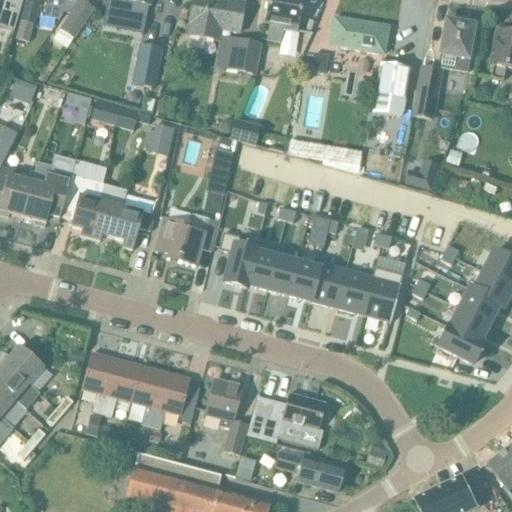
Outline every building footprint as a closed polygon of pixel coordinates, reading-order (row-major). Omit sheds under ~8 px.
[(0,0),(0,28),(14,33),(22,0),(0,0)] [(62,19),(65,0),(47,0),(46,7),(25,2),(15,41),(26,44),(29,45),(33,27),(43,29),(45,19),(59,22),(62,19)] [(65,0),(62,19),(63,14),(69,15),(59,31),(74,41),(94,11),(81,1),(80,0),(65,0)] [(138,6),(145,7),(149,8),(150,0),(123,0),(120,19),(135,22),(138,6)] [(213,0),(192,0),(186,38),(219,44),(220,33),(239,36),(244,5),(213,0)] [(267,0),(263,26),(268,27),(266,44),(281,46),(283,34),(296,36),(302,0),(267,0)] [(385,30),(336,22),(336,21),(333,20),(332,23),(333,23),(329,47),(328,47),(328,50),(331,50),(331,49),(381,58),(380,59),(383,59),(384,56),(383,56),(387,32),(388,33),(388,30),(385,29),(385,30)] [(460,26),(459,22),(451,21),(448,24),(446,24),(437,70),(465,75),(473,29),(460,26)] [(105,32),(101,49),(128,56),(132,39),(105,32)] [(511,33),(509,35),(497,33),(490,69),(493,69),(490,81),(503,83),(505,72),(511,72),(511,33)] [(26,44),(15,41),(13,40),(10,51),(23,55),(26,44)] [(261,46),(228,40),(222,73),(256,79),(261,46)] [(161,50),(140,46),(132,86),(153,90),(161,50)] [(313,56),(311,75),(325,77),(328,58),(313,56)] [(405,114),(409,67),(378,65),(374,111),(405,114)] [(422,69),(413,118),(434,122),(443,73),(422,69)] [(30,105),(36,89),(15,81),(9,97),(30,105)] [(147,94),(144,104),(156,108),(159,98),(147,94)] [(60,120),(85,127),(92,101),(67,95),(60,120)] [(113,128),(117,108),(96,102),(90,121),(113,128)] [(117,108),(113,128),(133,133),(136,124),(148,128),(151,118),(138,115),(139,114),(117,108)] [(255,150),(260,132),(234,125),(229,143),(255,150)] [(147,132),(143,147),(169,153),(174,130),(154,126),(151,133),(147,132)] [(357,177),(361,155),(290,142),(287,157),(322,164),(322,168),(357,177)] [(217,152),(208,193),(224,196),(233,156),(217,152)] [(71,178),(59,221),(71,224),(69,230),(81,233),(79,239),(89,242),(98,207),(102,186),(105,170),(75,163),(71,178)] [(31,185),(21,221),(34,224),(34,227),(44,229),(44,227),(45,227),(48,218),(59,221),(71,178),(53,173),(54,169),(38,164),(33,176),(31,185)] [(0,193),(3,194),(0,204),(0,217),(7,220),(8,217),(21,221),(31,185),(19,182),(21,173),(2,168),(0,171),(0,193)] [(98,207),(89,242),(100,245),(101,239),(113,242),(126,196),(127,193),(102,186),(98,207)] [(132,254),(138,232),(150,235),(155,218),(152,217),(155,204),(126,196),(113,242),(123,244),(121,251),(132,254)] [(259,203),(256,215),(264,218),(267,205),(259,203)] [(280,209),(277,221),(284,223),(288,212),(280,209)] [(288,212),(284,223),(292,225),(295,214),(288,212)] [(212,256),(219,225),(193,218),(190,229),(162,221),(153,254),(168,258),(166,263),(195,270),(200,253),(212,256)] [(322,221),(319,233),(327,235),(330,223),(322,221)] [(330,223),(327,235),(334,237),(338,225),(330,223)] [(375,236),(372,248),(380,250),(383,238),(375,236)] [(383,238),(380,250),(387,252),(390,240),(383,238)] [(447,248),(443,256),(454,261),(457,253),(447,248)] [(232,249),(223,286),(246,291),(247,289),(246,289),(254,255),(232,249)] [(254,255),(246,289),(247,289),(266,294),(275,260),(254,255)] [(511,265),(491,255),(481,275),(511,290),(511,265)] [(443,256),(440,263),(450,268),(454,261),(443,256)] [(275,260),(266,294),(287,300),(296,266),(275,260)] [(296,266),(287,300),(308,305),(317,271),(316,271),(296,266)] [(317,271),(308,305),(335,312),(345,274),(318,266),(316,271),(317,271)] [(345,274),(335,312),(362,319),(372,280),(345,274)] [(472,293),(471,294),(499,308),(498,309),(502,311),(511,292),(511,290),(481,275),(472,293)] [(372,280),(362,319),(390,326),(400,288),(372,280)] [(419,283),(415,290),(426,295),(429,288),(419,283)] [(415,290),(411,297),(422,302),(426,295),(415,290)] [(468,291),(457,311),(489,327),(498,309),(499,308),(471,294),(472,293),(468,291)] [(409,311),(406,318),(416,323),(419,316),(409,311)] [(457,311),(448,331),(479,347),(480,346),(489,327),(457,311)] [(448,331),(438,351),(471,368),(482,347),(480,346),(479,347),(448,331)] [(18,349),(10,359),(3,355),(0,357),(0,362),(28,388),(43,371),(18,349)] [(85,354),(75,352),(71,366),(81,368),(85,354)] [(102,416),(116,363),(91,356),(81,393),(96,397),(92,414),(102,416)] [(0,391),(14,404),(24,413),(32,404),(22,395),(28,388),(0,362),(0,391)] [(116,403),(130,406),(140,370),(116,363),(102,416),(101,420),(102,417),(112,419),(116,403)] [(130,406),(145,410),(141,427),(150,430),(164,376),(140,370),(130,406)] [(164,415),(180,420),(179,423),(190,426),(196,402),(185,399),(190,383),(164,376),(150,430),(160,432),(164,415)] [(248,427),(233,423),(242,390),(214,382),(204,419),(220,423),(219,429),(230,432),(224,454),(240,459),(248,427)] [(0,420),(12,431),(12,430),(26,414),(24,413),(14,404),(0,391),(0,420)] [(317,434),(325,406),(288,397),(285,408),(273,405),(271,415),(253,410),(246,440),(276,448),(278,443),(317,453),(322,436),(317,434)] [(56,412),(62,417),(73,405),(67,399),(56,412)] [(62,417),(56,412),(54,414),(53,414),(45,423),(52,429),(62,417)] [(95,438),(100,419),(89,417),(85,436),(95,438)] [(0,445),(13,431),(12,430),(12,431),(0,420),(0,445)] [(149,433),(138,431),(134,447),(145,449),(149,433)] [(28,445),(34,450),(45,437),(38,432),(28,445)] [(161,437),(150,434),(148,443),(158,446),(161,437)] [(34,450),(28,445),(18,456),(29,466),(37,457),(32,453),(34,450)] [(508,494),(511,490),(511,448),(488,467),(508,494)] [(180,464),(183,455),(166,450),(163,459),(180,464)] [(191,485),(194,472),(134,455),(123,504),(152,511),(267,511),(269,506),(191,485)] [(344,472),(301,461),(280,455),(276,470),(297,476),(295,485),(337,497),(344,472)] [(239,463),(235,478),(252,482),(255,467),(239,463)] [(474,511),(478,510),(463,479),(414,503),(418,511),(474,511)]
